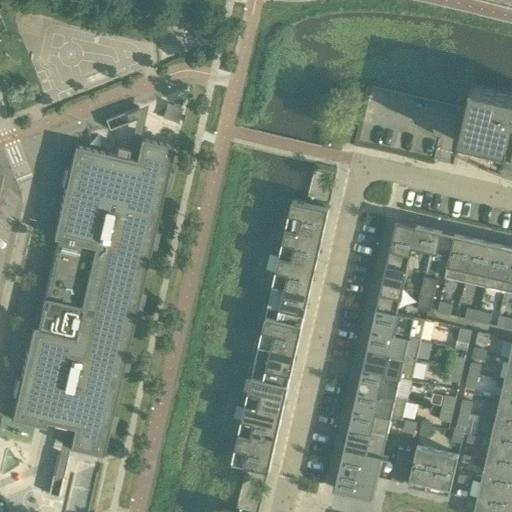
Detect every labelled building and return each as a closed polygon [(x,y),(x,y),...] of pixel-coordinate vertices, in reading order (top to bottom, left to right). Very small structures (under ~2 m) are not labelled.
[(511,163),(511,164),(511,163),(511,96),(473,88),(460,142),(477,150),(495,157),(511,161),(511,163)] [(164,98),(158,130),(172,132),(175,120),(181,121),(185,102),(164,98)] [(15,379),(11,396),(15,397),(10,420),(43,428),(44,423),(52,425),(52,426),(63,428),(64,427),(72,429),(67,449),(101,457),(107,431),(111,432),(115,415),(111,414),(121,370),(125,371),(130,354),(126,353),(136,309),(140,310),(144,293),(140,292),(150,249),(154,249),(158,232),(154,231),(165,188),(169,189),(173,171),(169,171),(174,147),(141,139),(136,160),(127,159),(129,151),(118,148),(116,156),(75,146),(69,169),(65,168),(61,186),(65,187),(58,217),(63,218),(32,351),(26,350),(19,380),(15,379)] [(294,201),(288,231),(324,239),(331,210),(306,204),(294,201)] [(398,223),(388,268),(409,272),(414,249),(413,249),(418,228),(398,223)] [(451,258),(456,237),(418,228),(413,249),(414,249),(432,253),(429,263),(448,268),(451,258)] [(288,231),(281,259),(318,267),(324,239),(288,231)] [(476,241),(456,237),(451,258),(448,268),(446,280),(466,284),(476,241)] [(496,246),(476,241),(466,284),(486,289),(496,246)] [(511,267),(511,249),(496,246),(486,289),(506,294),(511,267)] [(281,259),(275,287),(311,295),(318,267),(281,259)] [(388,268),(378,311),(399,316),(399,315),(417,319),(408,317),(410,309),(401,307),(409,272),(388,268)] [(426,279),(423,289),(436,292),(439,282),(426,279)] [(275,287),(267,319),(304,328),(311,295),(275,287)] [(423,289),(421,300),(434,303),(436,292),(423,289)] [(434,303),(421,300),(418,312),(431,315),(434,303)] [(439,314),(451,317),(454,307),(441,304),(439,314)] [(372,330),(372,331),(421,342),(426,321),(417,319),(399,315),(399,316),(378,311),(373,330),(372,330)] [(466,321),(478,323),(481,314),(468,311),(466,321)] [(481,314),(478,323),(491,326),(493,316),(481,314)] [(497,328),(511,331),(511,320),(500,318),(497,328)] [(267,319),(261,347),(297,356),(304,328),(267,319)] [(458,343),(470,346),(473,333),(461,330),(458,343)] [(368,350),(418,362),(418,361),(416,361),(421,342),(372,331),(373,331),(369,350),(368,350)] [(477,346),(488,348),(491,337),(479,334),(477,346)] [(261,347),(253,380),(290,388),(297,356),(261,347)] [(363,370),(414,382),(414,381),(413,381),(417,362),(418,363),(418,362),(368,350),(368,351),(364,370),(363,370)] [(473,360),(486,363),(488,353),(475,350),(473,360)] [(455,357),(452,370),(464,372),(466,360),(455,357)] [(472,365),(470,374),(480,376),(482,367),(472,365)] [(359,389),(359,390),(409,402),(409,401),(397,398),(402,380),(414,382),(363,370),(363,371),(364,371),(360,390),(359,389)] [(464,372),(452,370),(449,382),(461,385),(464,372)] [(480,376),(470,374),(466,390),(476,392),(480,376)] [(253,380),(247,408),(283,416),(290,388),(253,380)] [(511,383),(505,382),(501,402),(511,404),(511,383)] [(354,409),(354,410),(404,421),(405,421),(404,421),(408,402),(409,402),(359,390),(358,391),(359,391),(355,409),(354,409)] [(446,397),(443,409),(454,412),(457,400),(446,397)] [(464,402),(461,414),(470,416),(473,404),(464,402)] [(511,404),(501,402),(496,422),(511,425),(511,404)] [(247,408),(240,436),(277,444),(283,416),(247,408)] [(454,412),(443,409),(440,422),(452,424),(454,412)] [(350,429),(349,430),(389,439),(389,438),(388,438),(393,419),(404,422),(404,421),(354,410),(355,411),(350,429)] [(470,416),(461,414),(458,426),(467,429),(470,416)] [(414,434),(417,424),(417,423),(405,420),(402,431),(414,434)] [(511,425),(496,422),(491,442),(511,446),(511,425)] [(421,435),(431,438),(434,425),(424,423),(421,435)] [(449,448),(460,451),(465,429),(454,427),(449,448)] [(345,449),(390,460),(390,459),(384,458),(388,439),(389,439),(349,430),(350,430),(346,449),(345,449)] [(248,468),(270,473),(277,444),(240,436),(234,465),(248,468)] [(468,444),(479,446),(481,440),(469,437),(468,444)] [(511,446),(491,442),(487,462),(511,467),(511,446)] [(408,486),(451,496),(452,495),(451,495),(460,456),(418,446),(409,485),(408,485),(408,486)] [(403,483),(410,451),(399,448),(391,480),(403,483)] [(345,449),(345,450),(346,450),(336,491),(374,500),(383,459),(389,460),(390,460),(345,449)] [(463,463),(475,466),(476,459),(465,457),(463,463)] [(511,467),(487,462),(482,482),(511,488),(511,467)] [(3,477),(6,492),(23,488),(20,474),(3,477)] [(459,483),(470,486),(472,479),(460,476),(459,483)] [(511,488),(482,482),(477,502),(511,509),(511,488)] [(35,511),(35,499),(19,499),(19,492),(12,493),(12,511),(35,511)] [(511,511),(511,509),(477,502),(475,511),(511,511)]
